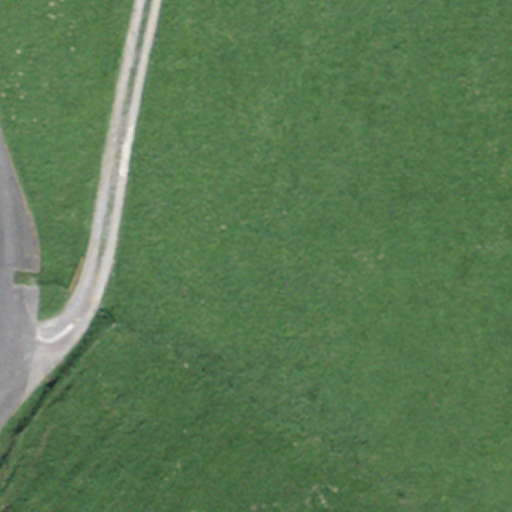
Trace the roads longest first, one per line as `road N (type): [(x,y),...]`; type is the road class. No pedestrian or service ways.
road 1 (track): [(150,0),(86,305),(0,380)]
road 2 (track): [(0,373),(10,275),(0,206)]
